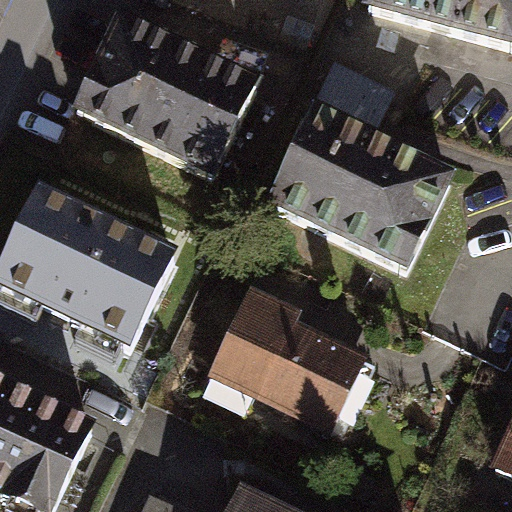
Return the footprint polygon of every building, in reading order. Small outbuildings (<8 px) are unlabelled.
[(511,0),(367,0),(362,11),(511,53),(511,0)] [(261,97),(116,21),(67,115),(212,191),(261,97)] [(315,114),(268,210),(407,281),(454,182),(315,114)] [(177,265),(35,197),(0,271),(0,299),(131,361),(177,265)] [(253,297),(209,386),(328,444),(368,363),(297,328),(301,320),(253,297)] [(58,511),(95,435),(0,390),(0,511),(2,511),(58,511)] [(511,420),(487,472),(511,483),(511,420)] [(266,511),(234,497),(226,511),(266,511)] [(164,511),(142,502),(137,511),(164,511)]
